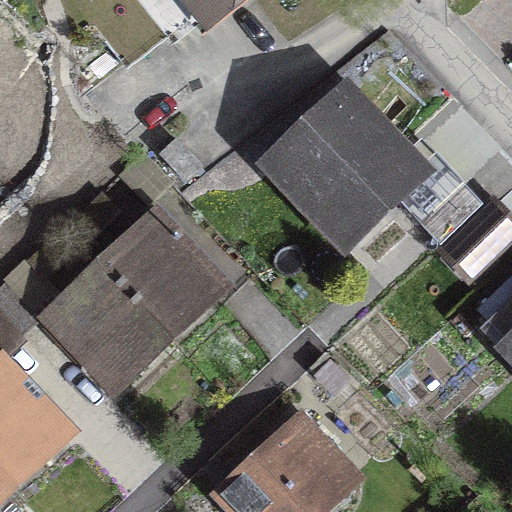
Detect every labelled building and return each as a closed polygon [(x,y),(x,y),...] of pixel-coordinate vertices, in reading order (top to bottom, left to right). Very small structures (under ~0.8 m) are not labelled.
[(217,0),(222,0),(226,5),(232,0),(72,0),(124,65),(165,32),(169,38),(217,0)] [(421,224),(462,187),(420,143),(403,158),(348,100),(274,169),(343,242),(393,195),(421,224)] [(202,167),(176,140),(160,156),(186,183),(202,167)] [(144,155),(121,176),(149,206),(172,185),(144,155)] [(511,228),(492,208),(456,243),(479,267),(511,235),(511,228)] [(104,271),(168,338),(218,291),(186,256),(194,248),(177,230),(169,238),(155,223),(104,271)] [(76,360),(85,352),(117,386),(168,338),(104,271),(47,329),(76,360)] [(0,315),(21,337),(40,320),(7,285),(0,292),(0,315)] [(511,308),(488,332),(511,356),(511,308)] [(0,471),(12,485),(63,437),(32,404),(41,396),(10,363),(1,371),(0,369),(0,356),(21,337),(0,315),(0,471)] [(239,511),(316,511),(353,478),(299,418),(273,442),(278,448),(226,497),(239,511)] [(0,496),(12,485),(0,471),(0,496)]
